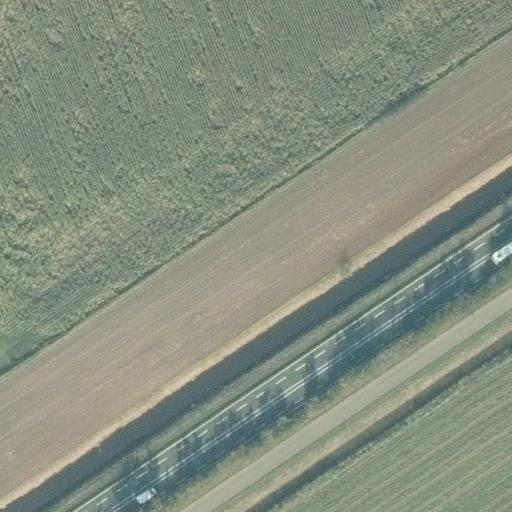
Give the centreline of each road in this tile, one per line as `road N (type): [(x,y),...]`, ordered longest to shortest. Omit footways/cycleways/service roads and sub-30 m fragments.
road 1 (primary): [(115,511),(511,243)]
road 2 (unclassified): [(204,511),(511,304)]
